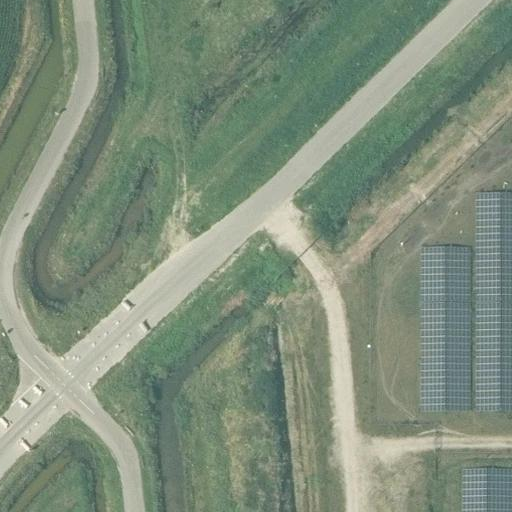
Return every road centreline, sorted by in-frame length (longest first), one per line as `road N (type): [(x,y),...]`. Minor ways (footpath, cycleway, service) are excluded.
road 1 (tertiary): [(61,383),(473,0)]
road 2 (unclassified): [(61,383),(15,331),(1,271),(15,223),(85,81),(82,0)]
road 3 (unclassified): [(134,511),(119,442),(61,383)]
